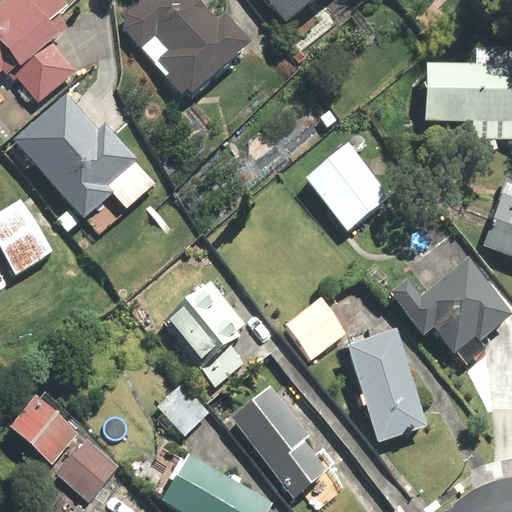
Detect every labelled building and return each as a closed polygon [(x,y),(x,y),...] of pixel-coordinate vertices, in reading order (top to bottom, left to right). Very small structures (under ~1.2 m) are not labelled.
[(0,78),(2,76),(5,80),(8,77),(14,85),(16,83),(37,109),(78,76),(53,46),(68,34),(58,22),(67,15),(54,0),(37,0),(29,7),(23,0),(7,0),(0,6),(0,78)] [(216,28),(191,0),(145,0),(123,19),(123,33),(180,101),(186,97),(190,102),(250,52),(224,22),(216,28)] [(261,0),(284,29),(323,0),(261,0)] [(474,71),(425,71),(424,125),(473,126),(472,143),(511,143),(511,57),(475,57),(474,71)] [(66,98),(13,144),(83,225),(112,199),(126,215),(154,191),(135,168),(138,166),(104,128),(97,134),(66,98)] [(347,150),(304,185),(346,237),(389,203),(347,150)] [(511,193),(504,191),(482,252),(511,262),(511,193)] [(20,205),(0,216),(0,255),(15,281),(52,258),(20,205)] [(511,321),(466,266),(420,304),(405,286),(388,300),(423,342),(431,335),(453,360),(474,343),(478,349),(511,321)] [(210,289),(162,328),(215,392),(245,367),(230,350),(240,342),(236,337),(244,330),(210,289)] [(321,304),(285,330),(310,364),(346,339),(321,304)] [(394,338),(347,353),(378,449),(426,434),(394,338)] [(180,390),(157,411),(184,441),(207,420),(180,390)] [(269,396),(230,427),(293,505),(326,478),(303,449),(308,445),(269,396)] [(34,402),(8,434),(51,470),(78,438),(34,402)] [(86,443),(56,479),(88,506),(119,471),(86,443)] [(271,511),(272,511),(186,462),(160,506),(169,511),(271,511)]
